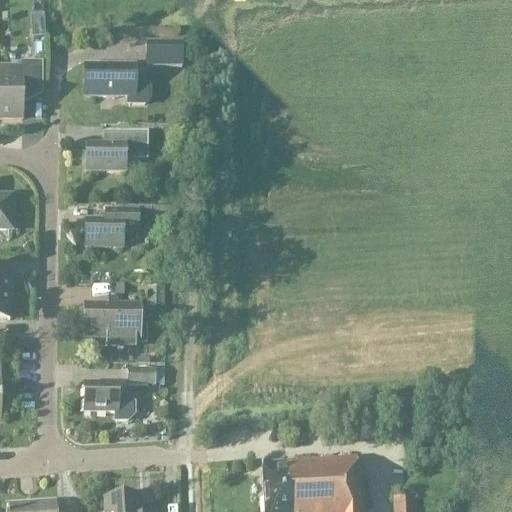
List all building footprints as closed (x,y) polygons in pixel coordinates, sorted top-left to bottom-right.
[(28,18),(29,38),(43,37),(42,18),(28,18)] [(145,45),(145,69),(180,69),(180,45),(145,45)] [(0,121),(21,121),(21,108),(42,97),(42,65),(20,65),(20,69),(0,68),(0,121)] [(147,102),(147,91),(143,86),(132,86),(132,69),(84,69),(84,99),(127,99),(127,107),(143,107),(147,102)] [(103,135),(103,148),(84,148),(84,175),(124,175),(124,162),(145,162),(146,135),(103,135)] [(0,231),(9,231),(9,200),(0,200),(0,231)] [(103,213),(103,225),(83,225),(83,251),(121,251),(121,235),(136,235),(136,213),(103,213)] [(28,256),(31,252),(28,248),(23,247),(20,251),(23,256),(28,256)] [(0,272),(0,297),(9,297),(9,273),(0,272)] [(146,308),(164,309),(165,291),(147,290),(146,308)] [(0,297),(0,322),(8,322),(9,297),(0,297)] [(99,302),(99,309),(83,309),(83,340),(137,340),(137,309),(116,309),(116,302),(99,302)] [(106,351),(90,351),(90,364),(106,364),(106,351)] [(162,387),(162,371),(126,371),(126,387),(162,387)] [(116,387),(82,387),(82,415),(116,415),(116,426),(128,426),(135,419),(135,406),(128,399),(116,399),(116,387)] [(361,511),(360,479),(356,479),(355,460),(260,466),(262,511),(361,511)] [(391,499),(391,511),(413,511),(413,498),(391,499)] [(141,511),(141,499),(104,502),(105,511),(141,511)]
